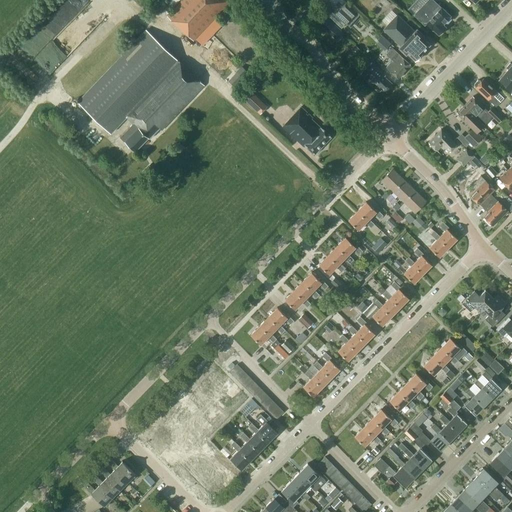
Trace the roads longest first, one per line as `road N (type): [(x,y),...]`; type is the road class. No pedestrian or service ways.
road 1 (residential): [(209,318),(389,134)]
road 2 (residential): [(311,423),(482,247)]
road 3 (residential): [(389,134),(323,71),(306,42),(282,28),(265,0)]
road 4 (residential): [(389,134),(511,5)]
road 5 (residential): [(407,511),(511,402)]
road 6 (residential): [(311,423),(209,318)]
road 7 (residential): [(482,247),(389,134)]
road 8 (residential): [(110,421),(209,318)]
road 9 (residential): [(204,511),(110,421)]
road 10 (residential): [(224,511),(311,423)]
road 11 (residential): [(397,511),(311,423)]
